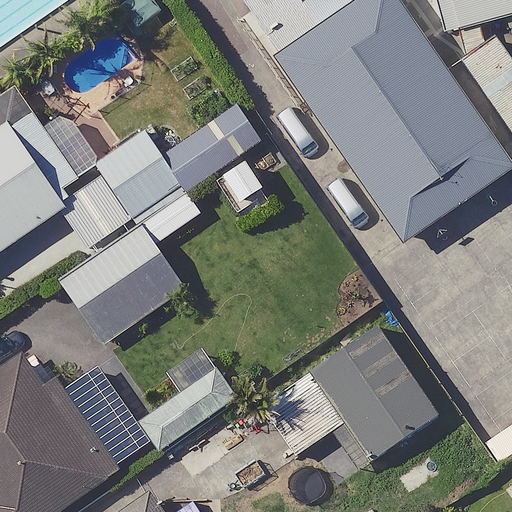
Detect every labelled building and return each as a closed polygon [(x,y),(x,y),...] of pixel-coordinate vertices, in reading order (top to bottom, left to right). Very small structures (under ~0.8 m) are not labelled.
[(153,0),(134,0),(118,11),(134,36),(164,16),(153,0)] [(305,0),(246,0),(282,50),(276,54),(407,242),(511,169),(511,154),(404,0),(306,0),(306,1),(305,0)] [(511,12),(511,0),(437,0),(446,30),(511,12)] [(511,45),(500,28),(458,57),(511,136),(511,45)] [(134,210),(97,155),(51,187),(88,242),(134,210)] [(275,204),(248,163),(219,182),(246,224),(275,204)] [(0,256),(20,242),(0,213),(0,256)] [(298,310),(275,279),(253,295),(276,326),(298,310)] [(440,418),(381,330),(265,408),(299,458),(336,433),(362,471),(440,418)] [(240,405),(204,352),(166,377),(178,395),(145,417),(169,453),(240,405)] [(98,370),(63,395),(52,379),(42,385),(22,357),(0,372),(0,511),(62,511),(116,474),(153,447),(98,370)] [(465,421),(446,433),(480,480),(498,468),(465,421)] [(438,511),(460,500),(433,453),(400,472),(422,511),(438,511)] [(154,511),(145,498),(125,511),(154,511)]
